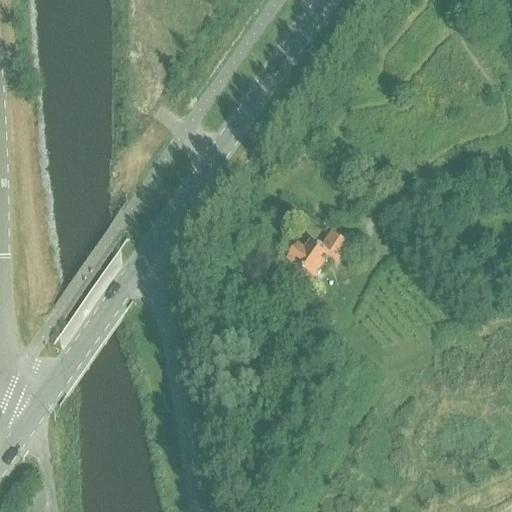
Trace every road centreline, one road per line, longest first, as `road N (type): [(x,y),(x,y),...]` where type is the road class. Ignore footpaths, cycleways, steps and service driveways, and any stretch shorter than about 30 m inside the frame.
road 1 (secondary): [(140,264),(330,0)]
road 2 (secondary): [(34,410),(140,264)]
road 3 (track): [(196,511),(174,373)]
